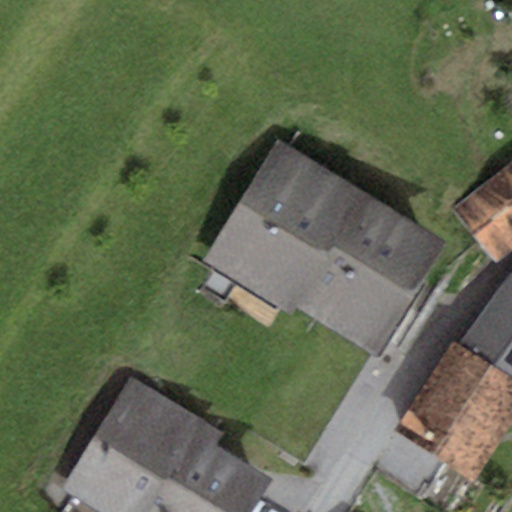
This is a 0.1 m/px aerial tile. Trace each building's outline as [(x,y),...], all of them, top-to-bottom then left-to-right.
[(450,241),(280,138),(204,263),(293,316),(298,309),(313,318),(372,354),(379,358),(450,241)] [(511,160),(451,209),(497,262),(511,250),(511,160)] [(511,277),(510,276),(459,346),(511,383),(511,277)] [(372,354),(313,318),(244,431),(303,467),(372,354)] [(430,455),(476,483),(511,429),(511,383),(459,346),(452,341),(401,422),(437,445),(430,455)] [(221,430),(129,375),(61,490),(98,511),(251,511),(272,477),(214,442),(221,430)]
